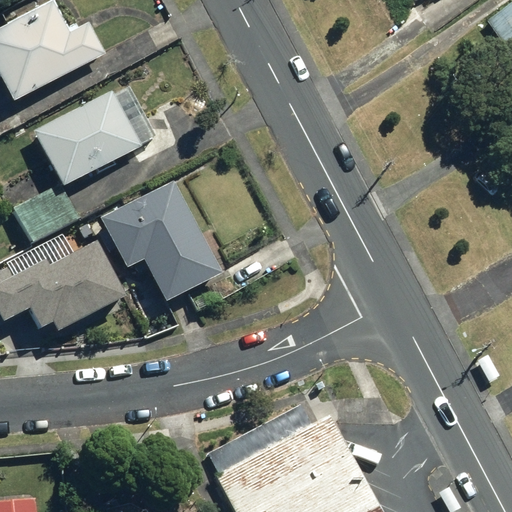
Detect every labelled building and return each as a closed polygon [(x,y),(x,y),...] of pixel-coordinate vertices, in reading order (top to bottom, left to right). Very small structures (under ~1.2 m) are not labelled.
[(0,98),(6,109),(99,59),(86,29),(65,40),(45,4),(0,28),(0,98)] [(511,5),(482,26),(511,72),(511,5)] [(156,144),(126,86),(26,139),(57,196),(156,144)] [(217,280),(166,185),(91,225),(120,281),(137,272),(158,311),(217,280)] [(77,225),(62,196),(54,198),(51,191),(7,213),(26,251),(77,225)] [(488,354),(478,360),(489,381),(499,376),(488,354)] [(350,511),(307,428),(297,409),(205,457),(234,511),(350,511)] [(375,511),(327,419),(307,428),(350,511),(375,511)]
